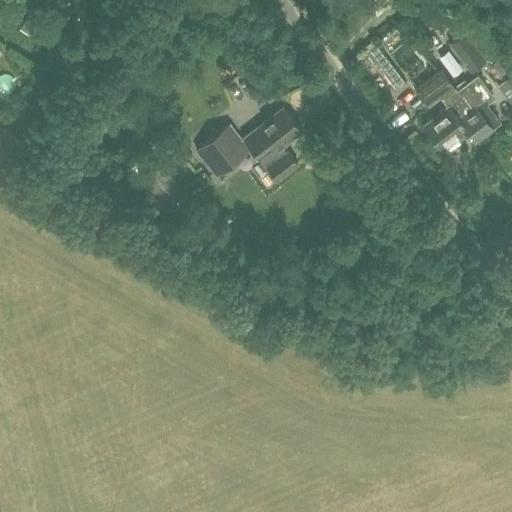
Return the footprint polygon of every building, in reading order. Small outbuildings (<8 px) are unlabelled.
[(449,42),(470,70),(484,59),(463,31),(449,42)] [(48,69),(67,81),(77,66),(58,54),(48,69)] [(451,85),(437,68),(414,86),(428,104),(451,85)] [(474,141),(498,123),(484,104),(494,97),(477,75),(456,91),(460,96),(466,104),(458,110),(459,112),(455,115),(457,119),(466,130),(474,141)] [(458,110),(466,104),(460,96),(448,105),(448,104),(422,124),(442,149),(444,148),(447,151),(458,142),(455,139),(466,130),(457,119),(455,115),(459,112),(458,110)] [(261,160),(262,160),(276,179),(297,163),(287,149),(285,151),(281,145),(300,130),(282,107),(256,127),(242,138),(229,122),(201,145),(220,171),(232,161),(233,162),(248,150),(255,160),(259,157),(261,160)] [(409,115),(401,130),(411,135),(419,120),(409,115)] [(131,151),(140,154),(144,141),(135,138),(131,151)] [(166,206),(183,192),(158,159),(140,172),(166,206)] [(462,359),(465,377),(479,373),(475,356),(462,359)]
